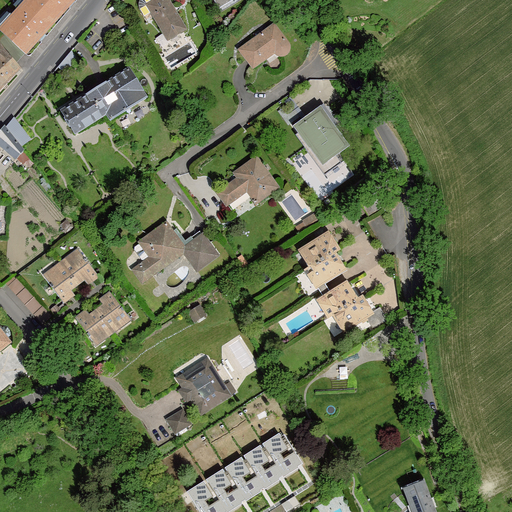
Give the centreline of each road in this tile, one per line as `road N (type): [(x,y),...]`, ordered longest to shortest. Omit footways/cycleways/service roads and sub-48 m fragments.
road 1 (tertiary): [(336,51),(406,180),(430,406),(467,511)]
road 2 (residential): [(168,511),(0,300)]
road 3 (residential): [(166,173),(336,51)]
road 4 (tertiary): [(0,117),(96,0)]
